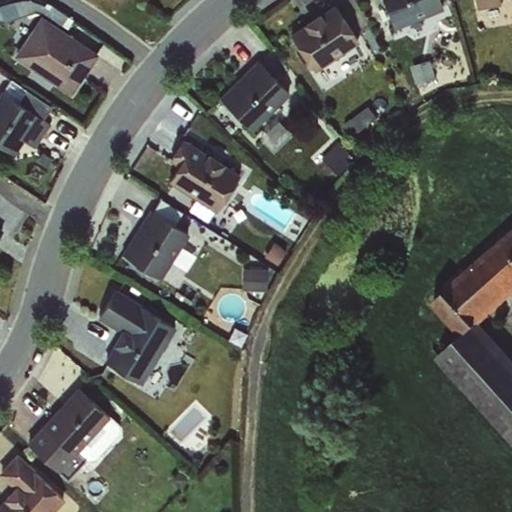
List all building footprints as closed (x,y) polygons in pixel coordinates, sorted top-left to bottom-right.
[(441,0),(383,0),(398,35),(448,15),(441,0)] [(511,0),(480,0),(485,17),(507,11),(505,3),(511,0)] [(293,38),(316,75),(363,46),(339,9),(293,38)] [(44,21),(17,62),(74,99),(101,58),(44,21)] [(257,62),(218,100),(254,136),(293,98),(257,62)] [(0,148),(23,164),(27,157),(33,161),(62,116),(34,98),(26,112),(1,96),(0,96),(0,148)] [(182,168),(170,187),(218,216),(241,179),(182,143),(171,161),(182,168)] [(146,216),(121,261),(179,294),(204,249),(146,216)] [(511,235),(433,306),(464,340),(438,363),(511,445),(511,359),(484,328),(511,302),(511,235)] [(264,274),(245,274),(244,296),(264,296),(264,274)] [(104,363),(145,388),(179,333),(118,295),(102,321),(122,334),(104,363)] [(81,395),(45,433),(91,477),(127,439),(81,395)] [(0,506),(0,511),(60,511),(67,505),(19,460),(0,479),(0,480),(13,493),(0,506)]
